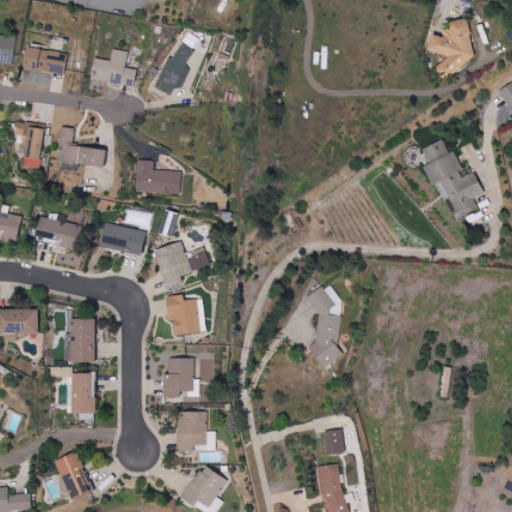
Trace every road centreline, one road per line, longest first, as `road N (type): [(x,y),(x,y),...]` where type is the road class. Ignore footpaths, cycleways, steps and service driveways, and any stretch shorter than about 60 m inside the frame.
road 1 (residential): [(0,270),(126,299),(135,306),(134,337)]
road 2 (residential): [(0,91),(133,113)]
